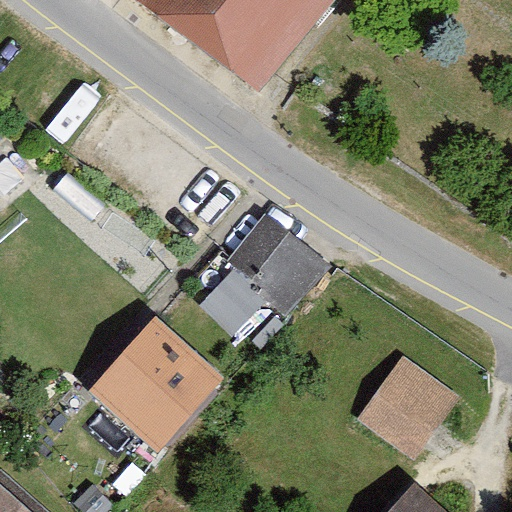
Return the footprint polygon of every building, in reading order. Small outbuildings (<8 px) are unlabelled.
[(154,0),(145,12),(269,103),(351,0),(154,0)] [(256,189),(217,239),(284,291),(323,242),(256,189)] [(218,392),(154,341),(104,405),(167,455),(218,392)] [(461,409),(400,371),(361,438),(413,472),(461,409)] [(21,511),(0,495),(0,511),(21,511)] [(435,511),(419,497),(404,511),(435,511)]
